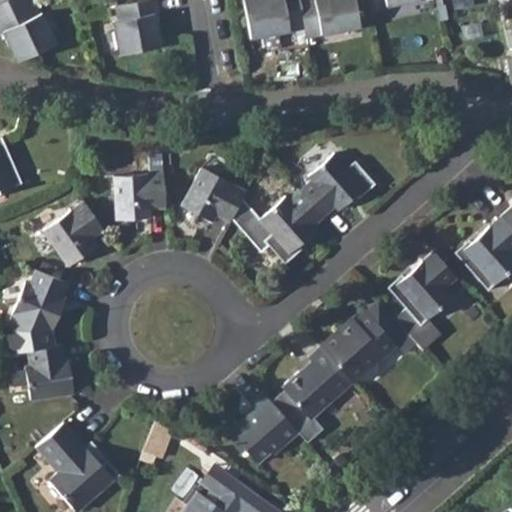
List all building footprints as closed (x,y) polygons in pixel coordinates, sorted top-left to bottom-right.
[(0,0),(0,14),(29,1),(28,0),(0,0)] [(158,12),(155,0),(139,0),(115,5),(118,19),(112,20),(119,53),(161,45),(154,13),(158,12)] [(298,0),(242,0),(249,37),(303,27),(298,0)] [(298,0),(303,27),(305,37),(359,26),(354,0),(298,0)] [(36,15),(29,1),(0,14),(0,32),(3,31),(16,61),(55,43),(41,13),(36,15)] [(0,192),(21,183),(1,137),(0,137),(0,192)] [(310,179),(299,189),(322,215),(333,205),(336,209),(354,193),(357,197),(373,183),(353,160),(346,167),(333,152),(306,176),(310,179)] [(241,197),(245,189),(202,166),(180,204),(211,221),(215,214),(228,221),(230,217),(241,197)] [(164,207),(162,172),(112,176),(115,219),(150,217),(149,208),(164,207)] [(322,215),(299,189),(288,199),(284,196),(259,218),(241,197),(230,217),(260,252),(268,245),(284,263),(300,248),(297,244),(314,229),(311,225),(322,215)] [(103,229),(83,200),(42,229),(67,265),(95,245),(90,238),(103,229)] [(511,205),(500,216),(511,229),(511,205)] [(511,229),(500,216),(470,242),(468,239),(454,252),(487,289),(511,267),(511,229)] [(456,277),(433,250),(403,276),(401,274),(386,286),(419,324),(452,295),(444,286),(456,277)] [(67,282),(34,268),(29,282),(24,281),(4,329),(8,353),(27,350),(53,345),(51,329),(64,297),(61,296),(67,282)] [(407,333),(377,299),(365,310),(395,344),(407,333)] [(395,344),(365,310),(354,320),(341,332),(335,331),(319,345),(352,382),(355,379),(362,379),(375,368),(375,361),(395,344)] [(352,317),(335,331),(341,332),(354,320),(352,317)] [(53,345),(27,350),(29,364),(24,365),(29,400),(73,393),(67,358),(63,359),(61,344),(53,345)] [(352,382),(319,345),(307,356),(310,360),(313,364),(306,371),(298,371),(284,383),(283,389),(309,419),(352,382)] [(310,360),(298,371),(306,371),(313,364),(310,360)] [(297,431),(262,391),(249,403),(254,410),(225,435),(239,451),(243,447),(255,461),(269,450),(271,453),(297,431)] [(143,450),(160,457),(178,428),(158,415),(153,422),(143,450)] [(90,451),(63,421),(35,446),(57,471),(48,479),(76,510),(95,493),(100,499),(123,478),(111,464),(105,469),(90,451)] [(105,469),(111,464),(95,447),(90,451),(105,469)] [(220,496),(215,504),(197,491),(186,507),(190,511),(189,511),(236,511),(239,509),(243,511),(280,511),(231,476),(218,495),(220,496)]
